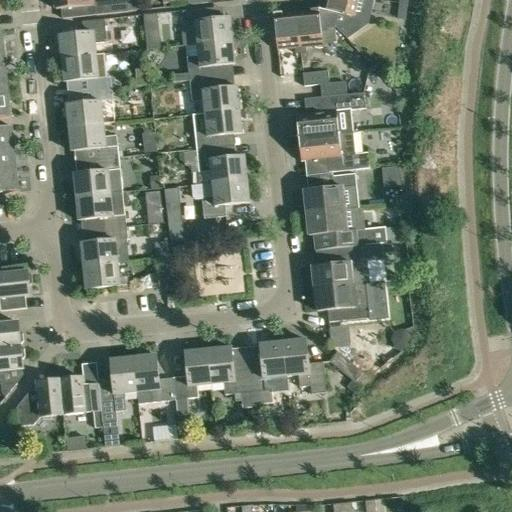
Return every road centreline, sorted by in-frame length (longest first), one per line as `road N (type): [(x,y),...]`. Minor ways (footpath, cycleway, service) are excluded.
road 1 (residential): [(52,233),(62,317),(74,331),(263,313),(285,300),(259,0)]
road 2 (unclassified): [(0,495),(349,458),(511,421)]
road 3 (secondary): [(511,47),(503,141),(511,287)]
road 4 (residential): [(52,233),(29,0)]
